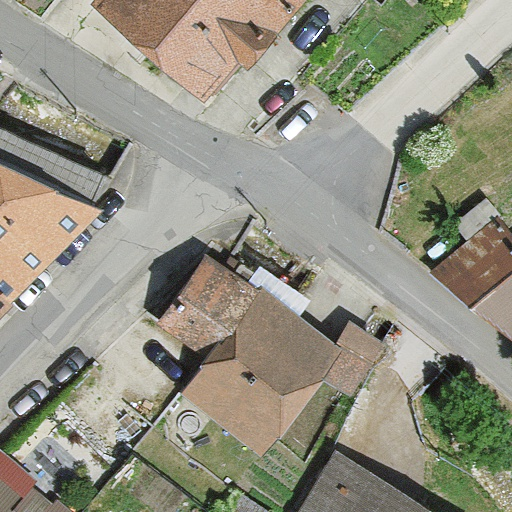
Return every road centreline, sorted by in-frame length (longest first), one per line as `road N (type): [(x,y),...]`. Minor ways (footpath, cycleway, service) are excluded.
road 1 (residential): [(208,155),(0,388)]
road 2 (residential): [(288,207),(511,12)]
road 3 (residential): [(511,375),(288,207)]
road 4 (residential): [(208,155),(0,26)]
